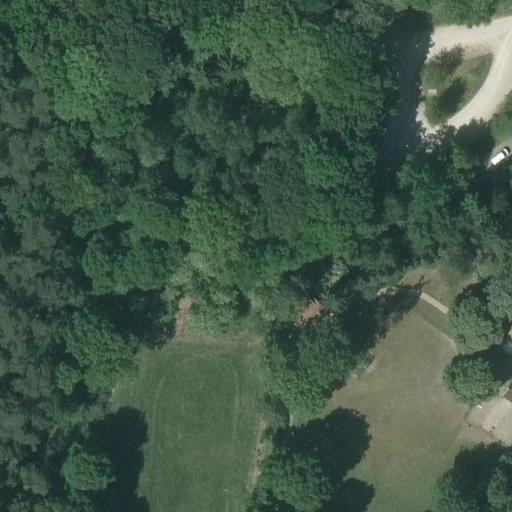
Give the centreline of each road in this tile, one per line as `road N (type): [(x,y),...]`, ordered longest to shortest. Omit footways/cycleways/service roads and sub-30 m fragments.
road 1 (unclassified): [(0,213),(311,228),(372,221),(445,194),(511,147)]
road 2 (unknown): [(375,0),(0,67)]
